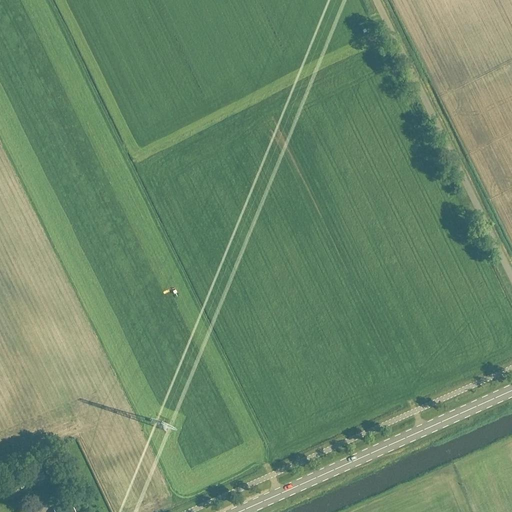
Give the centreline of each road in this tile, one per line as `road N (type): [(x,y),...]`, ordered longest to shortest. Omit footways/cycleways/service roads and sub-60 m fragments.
road 1 (unclassified): [(511,279),(374,0)]
road 2 (secondary): [(244,511),(511,391)]
